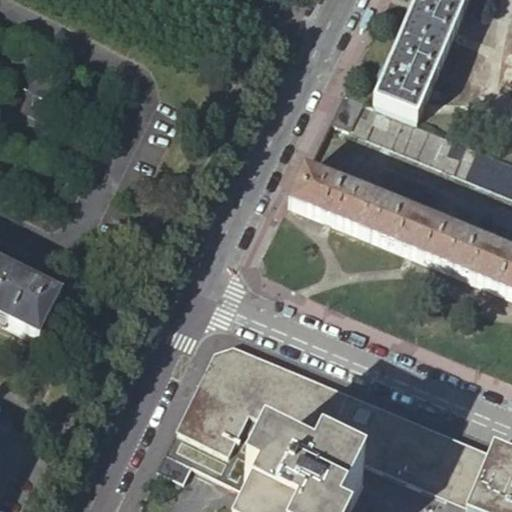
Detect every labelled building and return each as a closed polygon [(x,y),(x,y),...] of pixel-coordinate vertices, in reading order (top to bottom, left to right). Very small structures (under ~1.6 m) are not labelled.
[(383,89),(373,114),(416,131),(469,0),(420,0),(419,3),(412,1),(407,13),(413,16),(388,75),(382,72),(376,86),(383,89)] [(373,114),(341,100),(328,127),(401,158),(511,203),(511,171),(416,131),(373,114)] [(303,178),(286,212),(332,231),(399,259),(413,265),(460,285),(511,306),(511,265),(437,234),(303,178)] [(105,284),(115,264),(91,252),(82,272),(105,284)] [(0,328),(38,348),(60,304),(0,273),(0,328)] [(334,434),(348,401),(289,377),(232,352),(214,359),(175,437),(226,463),(245,420),(273,432),(282,411),(334,434)] [(357,469),(380,414),(348,401),(334,434),(326,454),(319,467),(349,483),(357,469)] [(413,428),(380,414),(357,469),(444,506),(467,451),(418,430),(413,428)] [(165,458),(190,471),(241,496),(261,458),(273,432),(245,420),(226,463),(175,437),(170,448),(165,458)] [(459,511),(470,511),(492,461),(467,451),(444,506),(459,511)] [(165,458),(156,475),(181,488),(190,471),(165,458)] [(349,511),(361,489),(349,483),(319,467),(310,483),(261,458),(241,496),(255,504),(251,511),(349,511)] [(511,511),(511,469),(492,461),(470,511),(511,511)]
